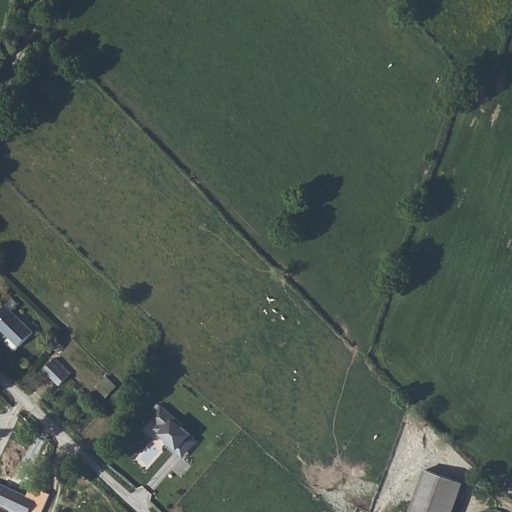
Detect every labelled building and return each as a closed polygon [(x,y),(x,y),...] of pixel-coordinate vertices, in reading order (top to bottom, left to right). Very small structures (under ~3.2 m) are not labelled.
[(0,311),(0,328),(19,348),(33,332),(6,306),(0,311)] [(69,376),(52,360),(43,370),(59,385),(69,376)] [(117,385),(105,372),(93,384),(105,397),(117,385)] [(147,420),(185,455),(200,439),(162,404),(147,420)] [(452,511),(462,484),(425,471),(409,511),(452,511)]
